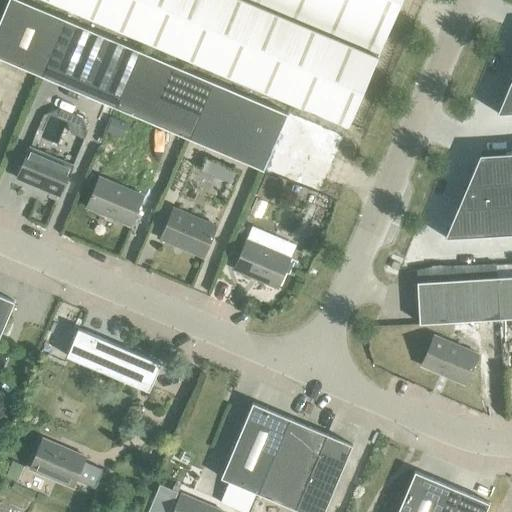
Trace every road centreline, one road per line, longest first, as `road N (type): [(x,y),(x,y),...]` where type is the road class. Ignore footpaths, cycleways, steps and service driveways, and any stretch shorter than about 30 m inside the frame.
road 1 (unclassified): [(305,368),(469,0)]
road 2 (unclassified): [(305,368),(0,238)]
road 3 (unclassified): [(511,441),(489,442),(382,408),(305,368)]
